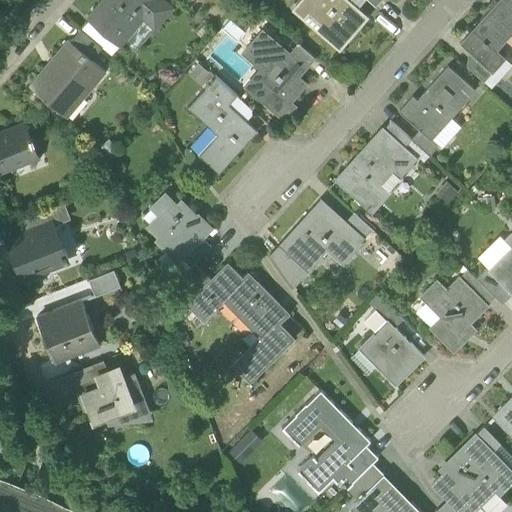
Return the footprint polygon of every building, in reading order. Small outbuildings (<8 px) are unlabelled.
[(101,0),(86,18),(119,45),(143,17),(155,27),(172,6),(164,0),(101,0)] [(322,34),(339,48),(367,17),(347,0),(299,0),(297,2),(328,28),(322,34)] [(511,0),(497,0),(472,29),(495,50),(496,49),(511,31),(511,0)] [(292,8),(322,34),(328,28),(297,2),(292,8)] [(70,41),(91,59),(101,46),(80,28),(70,41)] [(505,57),(496,49),(495,50),(472,29),(459,43),(474,56),(491,72),(492,72),(505,57)] [(246,87),(282,118),(294,103),(288,99),(298,86),(293,82),(306,67),(293,56),(291,59),(286,55),(280,50),(283,46),(264,30),(244,54),(250,59),(251,58),(263,69),(250,84),(249,83),(246,87)] [(29,85),(65,115),(104,70),(91,59),(70,41),(68,39),(29,85)] [(293,56),(306,67),(315,57),(297,41),(286,55),(291,59),(293,56)] [(466,65),(483,80),(491,72),(474,56),(466,65)] [(420,129),(431,139),(432,137),(475,90),(447,65),(426,89),(429,92),(420,102),(412,95),(399,110),(420,129)] [(208,84),(230,105),(238,96),(216,76),(208,84)] [(198,154),(218,172),(257,130),(230,105),(208,84),(187,106),(217,134),(198,154)] [(382,129),(403,148),(410,139),(390,120),(382,129)] [(0,170),(38,156),(24,122),(0,131),(0,170)] [(337,178),(371,209),(386,192),(377,183),(392,167),(399,173),(413,157),(403,148),(382,129),(337,178)] [(411,139),(429,155),(439,144),(432,137),(431,139),(420,129),(411,139)] [(159,237),(179,258),(184,253),(202,236),(210,227),(198,215),(197,216),(181,200),(176,205),(165,193),(152,206),(160,214),(150,223),(162,234),(159,237)] [(495,210),(493,195),(477,197),(479,212),(495,210)] [(306,270),(307,271),(326,249),(334,240),(350,255),(365,238),(364,237),(345,220),(320,198),(278,244),(306,269),(306,270)] [(18,220),(23,234),(46,225),(41,211),(18,220)] [(345,220),(364,237),(372,228),(353,211),(345,220)] [(7,240),(22,278),(67,260),(66,260),(68,259),(65,251),(63,251),(52,222),(46,225),(23,234),(7,240)] [(511,292),(511,231),(506,238),(511,243),(511,244),(511,251),(507,257),(506,256),(491,270),(511,292)] [(511,244),(511,243),(506,238),(500,233),(477,256),(487,266),(491,270),(506,256),(511,249),(511,244)] [(184,253),(194,262),(211,245),(202,236),(184,253)] [(334,240),(326,249),(342,263),(350,255),(334,240)] [(270,253),(292,285),(306,270),(306,269),(278,244),(270,253)] [(211,280),(194,262),(175,281),(192,299),(211,280)] [(233,364),(250,380),(282,349),(285,352),(296,341),(284,329),(288,326),(285,323),(291,317),(248,274),(242,279),(227,264),(211,280),(192,299),(187,303),(203,319),(228,295),(241,308),(237,313),(253,330),(258,325),(265,332),(233,364)] [(487,266),(476,277),(495,297),(502,304),(511,293),(511,292),(491,270),(487,266)] [(88,279),(95,295),(120,285),(113,269),(88,279)] [(443,339),(453,349),(474,329),(467,322),(485,305),(467,286),(467,285),(459,277),(446,290),(437,281),(422,295),(426,300),(442,316),(431,327),(443,339)] [(485,306),(495,297),(476,277),(475,277),(467,285),(467,286),(485,305),(485,306)] [(387,318),(395,326),(403,318),(385,299),(376,308),(386,319),(387,318)] [(37,317),(54,360),(98,343),(81,300),(37,317)] [(415,311),(431,327),(442,316),(426,300),(415,311)] [(364,319),(375,330),(386,319),(376,308),(364,319)] [(387,318),(386,319),(375,330),(361,344),(379,361),(376,364),(395,384),(424,356),(395,326),(387,318)] [(359,347),(376,364),(379,361),(361,344),(358,347),(359,347)] [(367,374),(376,364),(359,347),(349,357),(367,374)] [(92,364),(96,375),(107,370),(103,359),(92,364)] [(83,410),(88,408),(82,393),(100,386),(96,375),(92,364),(68,373),(83,410)] [(104,412),(118,407),(132,401),(127,389),(123,377),(118,366),(107,370),(96,375),(100,386),(82,393),(88,408),(91,418),(104,412)] [(133,373),(123,377),(127,389),(135,386),(144,409),(143,409),(146,415),(122,418),(118,407),(104,412),(108,423),(151,418),(133,373)] [(135,386),(127,389),(132,401),(118,407),(122,418),(146,415),(143,409),(144,409),(135,386)] [(297,471),(318,491),(332,477),(336,481),(344,474),(352,466),(348,462),(365,444),(370,440),(320,390),(306,404),(305,403),(295,413),(296,414),(282,428),(298,445),(320,423),(336,440),(317,459),(313,456),(297,471)] [(511,397),(495,414),(511,431),(511,397)] [(475,434),(492,451),(500,443),(483,426),(475,434)] [(239,460),(261,440),(249,427),(227,447),(239,460)] [(448,498),(461,511),(462,510),(473,499),(478,504),(495,487),(499,492),(511,479),(511,472),(492,451),(475,434),(452,457),(456,461),(433,483),(448,498)] [(492,451),(511,472),(511,471),(511,454),(500,443),(492,451)] [(344,474),(352,482),(372,462),(378,457),(365,444),(348,462),(352,466),(344,474)] [(383,473),(372,462),(352,482),(347,488),(357,498),(380,476),(383,473)] [(383,473),(380,476),(408,504),(411,502),(383,473)] [(421,511),(411,502),(408,504),(380,476),(357,498),(348,507),(352,511),(421,511)] [(448,498),(437,509),(439,511),(463,511),(462,510),(461,511),(448,498)] [(486,511),(478,504),(473,499),(462,510),(463,511),(486,511)]
